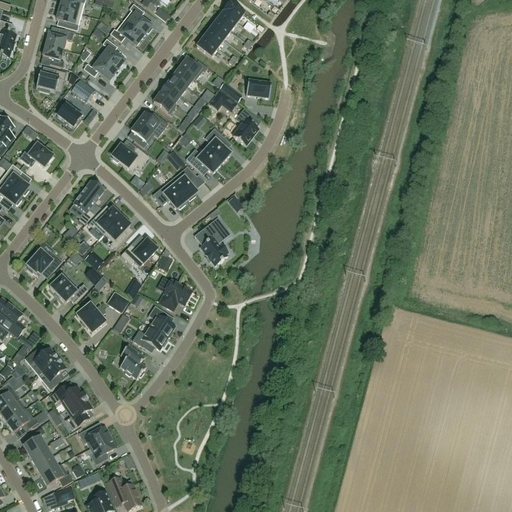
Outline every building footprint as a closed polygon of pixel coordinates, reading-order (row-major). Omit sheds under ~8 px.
[(62,0),(59,11),(82,17),(86,0),(85,0),(72,0),(72,3),(62,0)] [(230,5),(223,14),(238,25),(244,16),(234,8),(231,6),(232,6),(231,6),(230,5)] [(131,14),(124,24),(143,39),(147,35),(148,36),(153,30),(140,20),(144,15),(133,7),(129,12),(131,14)] [(59,11),(56,22),(66,25),(64,31),(77,34),(82,17),(59,11)] [(223,14),(216,23),(231,34),(238,25),(223,14)] [(0,33),(1,33),(0,35),(0,58),(2,59),(2,58),(9,60),(11,53),(12,53),(15,45),(14,45),(16,38),(10,36),(13,27),(0,22),(0,33)] [(216,23),(210,31),(224,42),(231,34),(216,23)] [(114,32),(110,37),(121,46),(125,41),(136,49),(143,39),(124,24),(116,33),(114,32)] [(210,31),(203,40),(218,51),(224,42),(210,31)] [(48,37),(45,48),(63,52),(66,42),(72,44),(74,36),(59,32),(57,39),(50,37),(48,37)] [(146,39),(139,49),(150,57),(157,47),(146,39)] [(203,40),(196,49),(211,60),(218,51),(203,40)] [(106,50),(99,60),(117,74),(124,64),(114,55),(117,50),(106,42),(102,47),(106,50)] [(45,48),(42,59),(51,61),(50,67),(62,70),(64,64),(60,63),(63,52),(45,48)] [(87,67),(83,72),(94,81),(98,75),(109,84),(117,74),(99,60),(91,70),(87,67)] [(187,61),(180,70),(194,81),(194,82),(195,83),(202,74),(204,75),(208,70),(198,63),(195,68),(187,61)] [(134,65),(132,69),(140,74),(142,71),(134,65)] [(180,70),(173,79),(187,90),(194,82),(194,81),(180,70)] [(40,75),(36,90),(37,90),(39,90),(39,93),(49,95),(50,93),(55,95),(61,96),(64,86),(67,76),(54,72),(52,79),(40,76),(41,75),(40,75)] [(173,79),(167,87),(181,98),(187,90),(173,79)] [(248,82),(246,98),(269,101),(271,85),(248,82)] [(80,83),(71,94),(86,105),(87,103),(94,94),(80,83)] [(224,86),(221,91),(230,98),(238,104),(242,99),(234,93),(224,86)] [(167,87),(160,96),(174,107),(181,98),(167,87)] [(213,101),(209,107),(217,113),(221,108),(230,115),(236,107),(220,94),(213,101)] [(160,96),(153,105),(169,117),(176,108),(174,107),(160,96)] [(66,107),(57,118),(73,131),(82,119),(66,107)] [(242,127),(233,139),(245,148),(258,131),(249,125),(253,119),(244,112),(236,122),(242,127)] [(145,116),(138,125),(158,140),(168,127),(153,115),(150,120),(145,116)] [(0,119),(0,158),(10,145),(14,140),(8,135),(13,129),(0,119)] [(201,131),(208,123),(203,119),(196,127),(201,131)] [(138,125),(131,134),(132,134),(138,139),(134,143),(144,151),(154,138),(157,141),(158,140),(138,125)] [(182,125),(178,131),(182,134),(186,129),(182,125)] [(209,146),(204,151),(221,166),(231,156),(219,146),(224,141),(214,131),(205,141),(209,146)] [(25,155),(20,161),(31,169),(35,163),(43,169),(43,170),(44,170),(45,169),(52,160),(53,159),(52,158),(51,157),(52,155),(47,151),(45,153),(38,147),(37,146),(36,147),(36,148),(29,157),(28,157),(25,155)] [(120,148),(112,159),(114,160),(112,161),(117,165),(118,164),(132,174),(136,168),(140,171),(149,159),(137,150),(132,157),(120,148)] [(195,152),(186,162),(196,172),(201,166),(212,177),(221,166),(204,151),(199,156),(195,152)] [(8,173),(1,183),(22,199),(23,197),(25,198),(29,192),(28,191),(29,189),(27,188),(18,181),(22,175),(12,167),(8,173)] [(187,170),(170,184),(187,204),(188,202),(189,203),(196,198),(195,197),(197,195),(189,186),(196,180),(197,179),(187,169),(187,170)] [(144,185),(135,179),(131,184),(140,191),(144,185)] [(1,183),(0,183),(0,203),(3,200),(14,208),(16,207),(17,208),(22,202),(20,201),(22,199),(1,183)] [(76,203),(73,207),(85,215),(80,222),(79,223),(85,228),(94,218),(89,213),(94,207),(94,206),(95,206),(94,206),(98,201),(99,201),(98,200),(103,194),(91,184),(85,191),(85,192),(82,195),(82,196),(79,199),(76,203),(76,202),(76,203)] [(153,197),(153,198),(162,209),(162,208),(168,203),(176,212),(178,211),(179,212),(186,207),(185,205),(187,204),(170,184),(153,197)] [(100,215),(89,227),(93,231),(95,229),(103,237),(122,218),(117,213),(116,214),(112,211),(104,219),(100,215)] [(122,218),(103,237),(104,238),(105,236),(113,244),(110,247),(115,252),(126,240),(122,236),(130,228),(126,224),(128,223),(122,218)] [(218,220),(202,233),(210,243),(208,245),(207,244),(205,246),(206,246),(202,249),(201,251),(205,256),(204,257),(209,264),(210,263),(215,269),(220,265),(221,265),(223,264),(222,263),(227,259),(226,257),(228,256),(221,247),(219,248),(218,247),(214,241),(226,232),(218,220)] [(131,248),(121,258),(131,268),(134,265),(139,270),(157,252),(153,248),(154,247),(149,242),(148,244),(147,242),(137,253),(131,248)] [(40,252),(26,268),(29,270),(27,272),(32,276),(33,274),(36,276),(37,275),(40,278),(47,270),(52,275),(62,264),(53,256),(49,260),(40,252)] [(162,257),(158,265),(168,270),(172,263),(162,257)] [(54,281),(49,286),(51,288),(50,289),(50,290),(65,305),(64,305),(65,306),(66,305),(69,301),(74,306),(88,292),(83,287),(76,294),(62,279),(61,278),(61,279),(57,283),(55,280),(54,281)] [(102,293),(110,283),(105,279),(97,288),(102,293)] [(165,297),(160,306),(173,313),(178,304),(185,308),(192,295),(171,283),(164,296),(165,297)] [(195,294),(188,305),(196,310),(203,299),(195,294)] [(115,295),(108,306),(121,315),(128,304),(115,295)] [(0,325),(5,330),(18,340),(24,332),(16,326),(22,317),(14,310),(15,309),(9,305),(8,306),(1,301),(0,302),(0,325)] [(90,306),(76,318),(92,336),(105,325),(101,319),(105,315),(100,308),(95,312),(90,306)] [(155,308),(148,319),(154,323),(150,330),(167,341),(168,339),(170,340),(173,335),(172,334),(175,329),(162,321),(166,315),(155,308)] [(0,342),(2,344),(9,335),(0,327),(0,342)] [(139,333),(132,343),(143,350),(147,345),(159,353),(162,348),(164,350),(167,344),(166,343),(167,341),(150,330),(145,337),(139,333)] [(24,347),(13,361),(18,365),(28,351),(24,347)] [(126,361),(120,370),(121,370),(126,374),(125,375),(130,379),(131,377),(136,382),(136,383),(139,379),(141,380),(144,375),(143,374),(146,370),(146,369),(145,370),(140,366),(145,360),(145,359),(144,360),(138,355),(129,348),(129,347),(120,358),(121,358),(126,361)] [(38,351),(25,362),(32,371),(37,378),(59,360),(59,359),(55,354),(53,355),(50,351),(48,352),(39,359),(35,354),(38,352),(38,351)] [(59,360),(37,378),(43,384),(50,393),(63,382),(60,385),(56,379),(64,373),(66,371),(66,370),(65,371),(62,366),(64,365),(59,360),(60,360),(59,360)] [(15,373),(11,376),(13,379),(16,382),(20,379),(15,373)] [(0,401),(0,416),(20,401),(14,393),(25,385),(20,380),(20,379),(16,382),(13,379),(7,384),(8,385),(0,391),(0,394),(3,399),(0,401)] [(63,390),(49,399),(56,409),(62,405),(67,412),(85,399),(83,396),(82,396),(77,389),(75,390),(71,393),(67,387),(63,390)] [(34,393),(23,401),(27,407),(38,399),(34,393)] [(71,419),(65,423),(72,433),(85,424),(90,421),(86,415),(92,411),(87,403),(88,403),(85,399),(67,412),(71,419)] [(20,401),(0,416),(7,426),(25,412),(19,403),(20,402),(20,401)] [(25,412),(7,426),(14,435),(25,427),(28,432),(38,425),(34,420),(33,421),(26,412),(25,412)] [(90,430),(78,436),(84,447),(87,445),(90,450),(110,439),(105,429),(93,435),(90,430)] [(35,441),(23,448),(29,458),(47,448),(45,449),(39,439),(45,435),(42,430),(32,436),(35,441)] [(93,456),(90,458),(96,468),(108,461),(105,456),(116,450),(110,439),(90,450),(93,456)] [(61,440),(50,446),(53,451),(60,448),(59,447),(64,445),(61,440)] [(47,448),(29,458),(35,468),(53,458),(47,448)] [(53,458),(35,468),(41,479),(61,467),(59,468),(53,458)] [(61,467),(41,479),(47,489),(59,482),(63,489),(73,483),(69,476),(67,477),(61,467)] [(120,480),(107,486),(113,499),(117,509),(124,506),(126,511),(130,511),(141,508),(132,487),(124,491),(120,480)] [(71,491),(54,496),(58,507),(67,504),(75,501),(71,491)] [(95,505),(86,508),(87,511),(113,511),(110,505),(105,494),(92,499),(95,505)]
